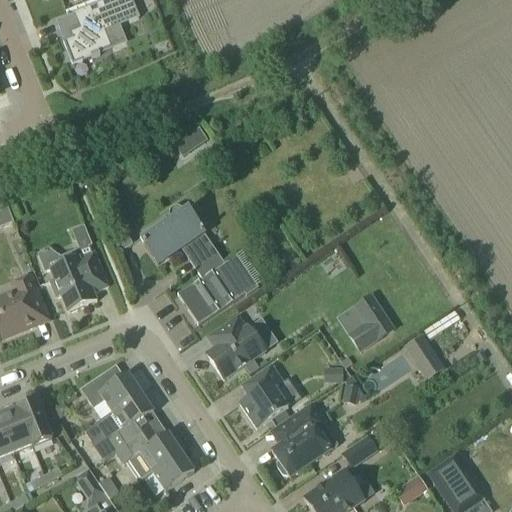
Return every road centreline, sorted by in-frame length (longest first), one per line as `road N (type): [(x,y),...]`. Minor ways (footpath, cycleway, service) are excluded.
road 1 (track): [(406,0),(297,62),(0,182)]
road 2 (residential): [(252,495),(155,350),(136,336),(0,384)]
road 3 (residential): [(0,19),(42,123),(0,140)]
